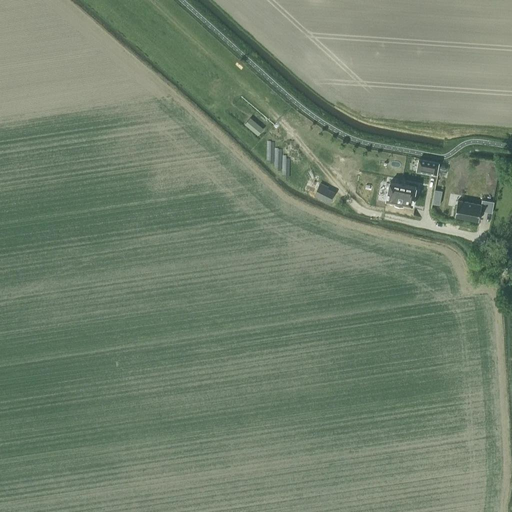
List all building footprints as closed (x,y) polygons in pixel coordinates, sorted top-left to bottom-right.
[(251,117),(244,124),(257,136),(263,129),(251,117)] [(419,158),(416,171),(437,175),(439,162),(419,158)] [(320,182),(314,195),(329,203),(335,191),(328,188),(329,186),(320,182)] [(390,182),(384,211),(410,216),(416,187),(390,182)] [(479,220),(480,210),(492,213),(494,202),(482,199),(481,204),(458,200),(455,215),(479,220)]
